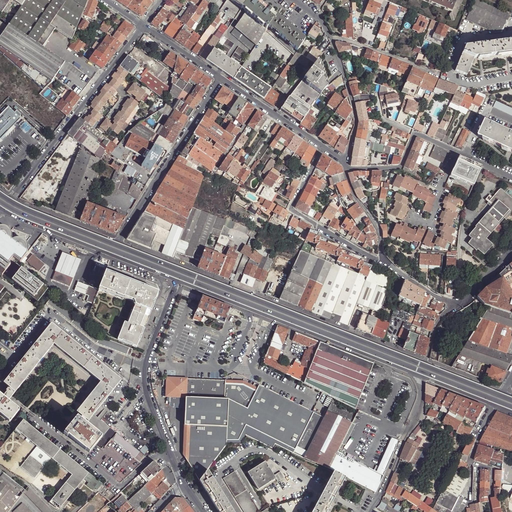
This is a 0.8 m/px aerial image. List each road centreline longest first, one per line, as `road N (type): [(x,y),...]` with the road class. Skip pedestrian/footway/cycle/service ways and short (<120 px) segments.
road 1 (secondary): [(511,400),(0,195)]
road 2 (secondary): [(0,201),(511,406)]
road 3 (tertiary): [(177,281),(421,376)]
road 4 (tertiary): [(425,362),(181,268)]
road 5 (residential): [(143,25),(10,199)]
road 6 (residential): [(177,281),(147,357),(146,387),(183,484)]
road 7 (residential): [(344,168),(399,167),(415,133),(511,177)]
road 8 (residential): [(117,243),(220,78)]
road 9 (residential): [(321,146),(291,208),(384,262)]
road 10 (residential): [(511,76),(468,84),(448,75),(460,41),(511,35)]
road 11 (residential): [(371,511),(417,414),(421,376)]
road 12 (unclassified): [(330,38),(356,121),(344,162)]
